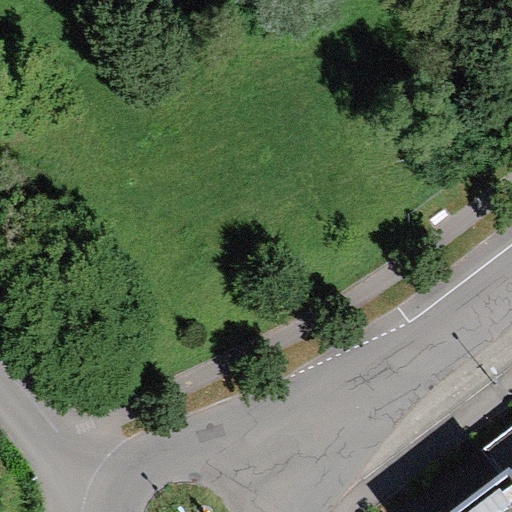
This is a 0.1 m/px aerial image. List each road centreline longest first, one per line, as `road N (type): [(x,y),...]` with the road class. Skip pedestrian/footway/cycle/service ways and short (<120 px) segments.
road 1 (residential): [(511,280),(244,473)]
road 2 (unclassified): [(0,384),(62,460),(117,504)]
road 3 (residential): [(244,473),(223,457),(177,451),(133,475),(117,504)]
